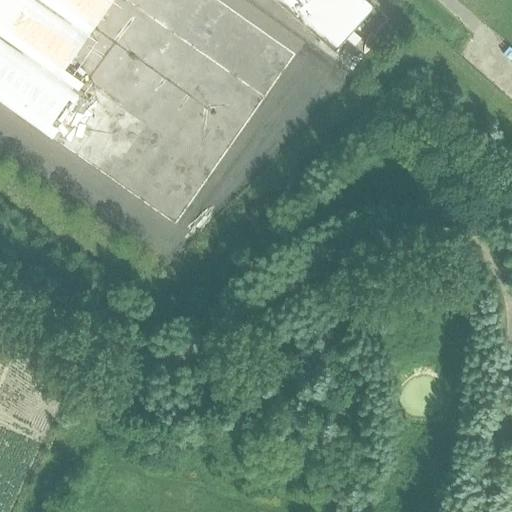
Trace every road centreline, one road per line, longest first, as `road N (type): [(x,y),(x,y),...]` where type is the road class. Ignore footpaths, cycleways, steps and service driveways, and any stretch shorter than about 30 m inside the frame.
road 1 (unclassified): [(511,296),(507,275),(480,246),(420,238),(359,254),(193,349),(155,362),(114,352),(0,276)]
road 2 (unclassified): [(475,511),(511,390)]
